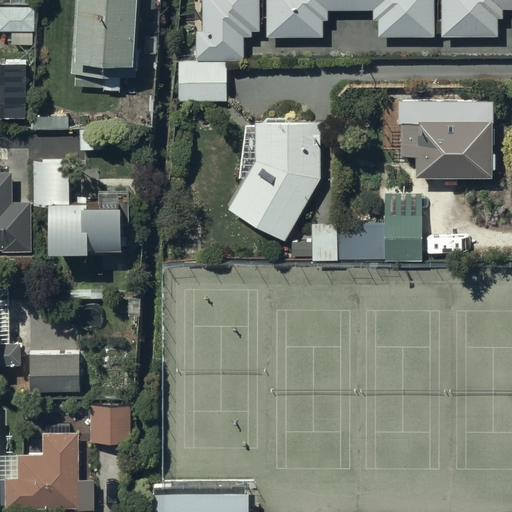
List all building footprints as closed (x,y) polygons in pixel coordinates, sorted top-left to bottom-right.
[(136,0),(76,0),(72,63),(132,67),(136,0)] [(196,60),(179,60),(179,100),(227,100),(227,59),(244,59),(244,35),(252,35),(252,30),(260,30),(259,0),(202,0),(202,29),(196,29),(196,60)] [(267,0),(267,35),(322,35),(322,18),(329,18),(329,8),(373,8),(373,19),(377,18),(377,35),(432,35),(432,0),(267,0)] [(511,0),(440,0),(440,35),(497,35),(497,16),(500,16),(500,7),(511,7),(511,0)] [(29,2),(0,1),(0,21),(29,22),(29,2)] [(141,74),(156,75),(159,39),(145,38),(144,56),(142,56),(141,74)] [(492,98),(394,98),(394,108),(396,108),(396,122),(399,122),(399,156),(413,156),(413,176),(492,176),(492,98)] [(242,176),(245,176),(229,206),(285,239),(321,177),(321,121),(256,121),(256,128),(248,129),(242,176)] [(78,128),(36,128),(37,144),(78,143),(78,128)] [(109,128),(79,128),(80,148),(109,148),(109,128)] [(128,233),(122,233),(122,203),(90,203),(90,201),(70,201),(70,159),(33,159),(33,204),(49,204),(50,249),(122,248),(122,244),(128,244),(128,233)] [(0,248),(32,249),(32,200),(13,200),(13,171),(0,170),(0,248)] [(309,216),(309,236),(289,236),(289,251),(309,251),(309,253),(382,253),(382,254),(420,254),(420,186),(382,186),(382,215),(334,215),(334,216),(309,216)] [(0,362),(21,363),(21,339),(11,339),(11,286),(0,286),(0,362)] [(80,352),(30,352),(30,389),(80,389),(80,352)] [(132,404),(91,404),(90,441),(132,442),(132,404)] [(47,422),(46,431),(43,431),(43,452),(18,452),(18,478),(5,478),(6,508),(12,508),(12,511),(28,511),(28,508),(76,508),(76,510),(94,510),(95,475),(79,475),(79,432),(70,431),(70,423),(47,422)] [(249,511),(249,486),(163,485),(151,485),(151,511),(249,511)]
